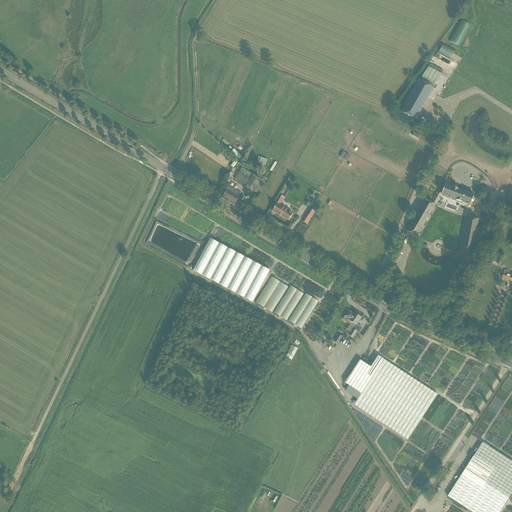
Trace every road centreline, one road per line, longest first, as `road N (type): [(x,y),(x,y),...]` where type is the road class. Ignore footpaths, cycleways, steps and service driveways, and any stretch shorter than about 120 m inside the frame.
road 1 (secondary): [(507,363),(410,320),(0,70)]
road 2 (track): [(0,511),(162,168)]
road 3 (unknown): [(414,293),(435,291),(457,275),(488,217),(490,183),(462,163)]
road 4 (unclassified): [(507,363),(411,511)]
